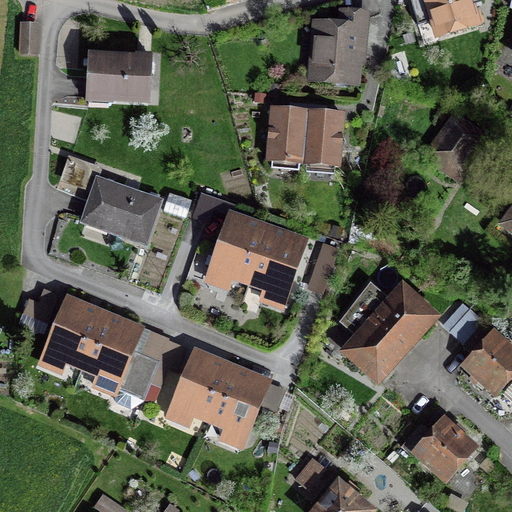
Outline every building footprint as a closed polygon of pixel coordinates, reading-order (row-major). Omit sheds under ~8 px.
[(426,0),(438,37),(477,25),(469,0),(426,0)] [(366,32),(367,17),(343,15),(341,17),(340,29),(317,27),(313,79),(355,83),(360,32),(366,32)] [(38,26),(22,25),(21,54),(36,54),(38,26)] [(149,102),(151,59),(138,58),(137,61),(90,58),(88,99),(149,102)] [(308,114),(272,111),(268,162),(303,164),(308,114)] [(343,117),(308,114),(303,164),(339,167),(343,117)] [(482,140),(455,121),(428,159),(437,165),(441,159),(460,172),(482,140)] [(110,232),(145,244),(160,203),(96,181),(99,171),(70,161),(64,180),(95,191),(85,220),(111,229),(110,232)] [(231,205),(202,195),(194,218),(208,224),(213,210),(227,215),(231,205)] [(213,271),(249,283),(266,236),(230,223),(213,271)] [(301,248),(266,236),(249,283),(284,295),(301,248)] [(323,246),(309,287),(323,293),(338,251),(323,246)] [(347,354),(378,382),(434,319),(403,291),(391,305),(386,300),(387,299),(371,284),(340,323),(357,339),(358,337),(360,339),(347,354)] [(24,315),(47,325),(58,297),(44,291),(39,305),(29,301),(24,315)] [(48,354),(83,368),(102,322),(67,308),(48,354)] [(483,323),(470,311),(450,333),(463,345),(483,323)] [(136,336),(102,322),(83,368),(117,382),(114,389),(117,404),(131,410),(144,401),(151,384),(159,366),(143,359),(148,348),(134,342),(136,336)] [(463,347),(474,357),(465,367),(495,394),(511,375),(511,342),(507,348),(483,326),(463,347)] [(168,343),(153,336),(148,348),(143,359),(159,366),(168,343)] [(183,349),(168,343),(159,366),(151,384),(160,388),(168,370),(173,372),(183,349)] [(210,421),(229,375),(195,361),(175,407),(210,421)] [(229,375),(210,421),(245,435),(264,389),(229,375)] [(285,392),(271,386),(262,407),(276,413),(285,392)] [(403,442),(446,481),(474,450),(445,422),(433,435),(420,423),(403,442)] [(324,470),(313,461),(297,481),(308,490),(324,470)] [(370,511),(339,486),(317,511),(370,511)] [(126,511),(103,496),(94,508),(100,511),(126,511)]
